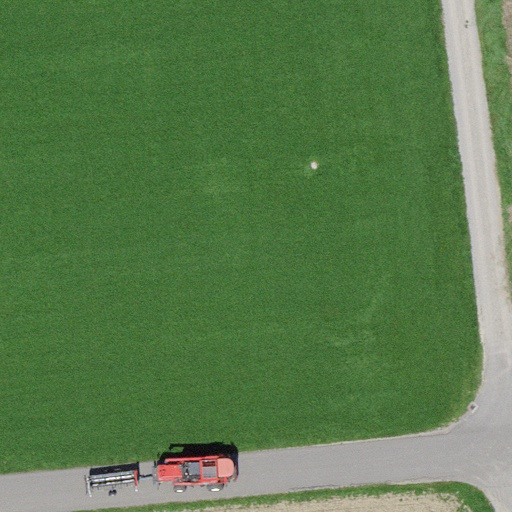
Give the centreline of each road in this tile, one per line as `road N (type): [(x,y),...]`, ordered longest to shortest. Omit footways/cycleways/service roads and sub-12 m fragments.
road 1 (unclassified): [(0,496),(511,448)]
road 2 (track): [(462,0),(511,372)]
